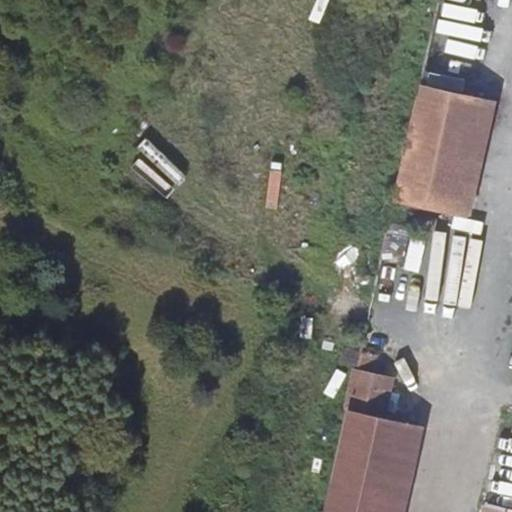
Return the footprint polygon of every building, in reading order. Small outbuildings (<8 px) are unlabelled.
[(395,200),(456,215),(482,98),(421,84),(395,200)] [(497,101),(482,98),(456,215),(472,219),(497,101)] [(347,409),(384,417),(392,378),(376,374),(385,334),(366,329),(347,409)] [(384,417),(347,409),(324,511),(388,511),(408,422),(384,417)] [(406,511),(425,426),(408,422),(388,511),(406,511)] [(511,511),(511,508),(487,503),(484,511),(511,511)]
